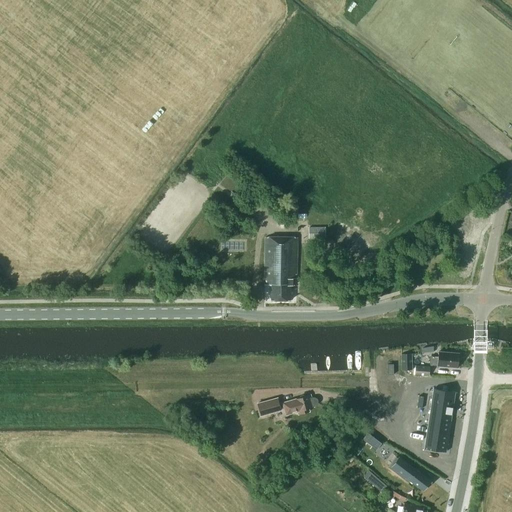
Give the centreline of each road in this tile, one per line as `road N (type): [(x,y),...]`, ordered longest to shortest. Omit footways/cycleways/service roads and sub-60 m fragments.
road 1 (tertiary): [(230,312),(339,315),(483,297)]
road 2 (tertiary): [(230,312),(0,313)]
road 3 (tertiary): [(455,511),(478,378)]
road 4 (unclassified): [(483,297),(511,177)]
